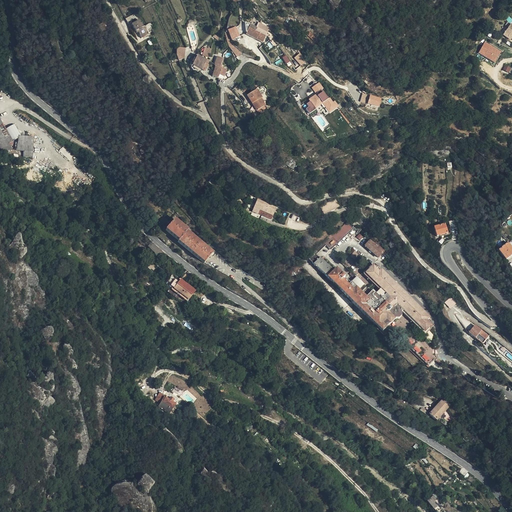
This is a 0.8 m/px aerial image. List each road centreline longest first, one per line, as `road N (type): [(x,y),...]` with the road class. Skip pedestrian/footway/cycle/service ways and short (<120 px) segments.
road 1 (secondary): [(510,511),(467,467),(179,262),(131,217),(92,145),(22,85),(5,0)]
road 2 (residential): [(497,323),(476,314),(461,290),(422,262),(386,205),(349,193),(295,201),(248,170),(204,116),(142,66),(107,0)]
road 3 (track): [(182,376),(303,438),(377,511)]
road 4 (secondary): [(497,323),(447,249),(459,247),(511,308)]
